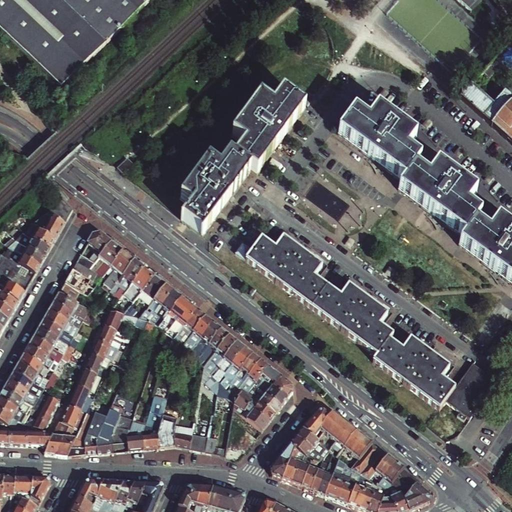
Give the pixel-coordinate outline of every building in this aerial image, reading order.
[(0,0),(0,30),(23,52),(63,89),(107,46),(58,0),(0,0)] [(58,0),(107,46),(127,25),(147,6),(145,5),(150,0),(58,0)] [(502,64),(511,74),(511,42),(493,63),(485,72),(490,77),(498,68),(502,64)] [(498,68),(511,81),(511,74),(502,64),(498,68)] [(460,99),(478,114),(491,100),(487,97),(473,85),(460,99)] [(257,175),(313,100),(297,88),(290,98),(283,93),(273,107),(261,97),(232,136),(245,145),(235,158),(230,155),(220,168),(209,160),(180,198),(192,207),(182,220),(203,236),(251,171),(257,175)] [(511,94),(499,108),(491,100),(478,114),(511,144),(511,94)] [(460,246),(511,284),(511,231),(499,222),(490,234),(476,224),(481,217),(468,207),(477,194),(438,165),(429,178),(415,168),(421,161),(407,150),(414,141),(403,132),(405,130),(378,110),(369,122),(355,112),(339,134),(405,183),(399,190),(465,238),(460,246)] [(416,138),(405,130),(403,132),(414,141),(416,138)] [(134,165),(128,159),(117,168),(119,171),(123,175),(134,165)] [(45,216),(64,227),(73,211),(63,201),(45,216)] [(40,234),(55,242),(64,227),(45,216),(40,221),(45,224),(48,226),(44,232),(42,231),(40,234)] [(41,230),(31,224),(24,236),(27,238),(50,251),(55,242),(40,234),(42,231),(41,230)] [(93,237),(88,245),(99,254),(96,259),(98,261),(99,260),(111,244),(100,235),(93,237)] [(17,244),(45,260),(50,251),(27,238),(24,243),(19,240),(16,244),(17,244)] [(377,358),(373,362),(407,387),(440,412),(445,404),(461,415),(459,419),(465,424),(468,420),(470,422),(478,411),(441,381),(405,353),(403,351),(389,341),(390,340),(379,332),(382,328),(379,326),(386,315),(348,287),(340,298),(314,278),(322,268),(284,239),(275,250),(261,240),(254,251),(241,242),(234,252),(377,358)] [(40,269),(45,260),(17,244),(10,251),(23,259),(40,269)] [(123,253),(111,244),(99,260),(104,264),(100,269),(96,275),(103,279),(104,277),(123,253)] [(19,267),(23,259),(10,251),(8,252),(1,256),(19,267)] [(111,292),(135,262),(123,253),(104,277),(108,281),(104,286),(111,292)] [(0,256),(0,281),(24,296),(35,277),(19,267),(1,256),(0,256)] [(82,257),(77,264),(90,271),(95,265),(97,263),(94,261),(92,263),(82,257)] [(19,267),(35,277),(40,269),(23,259),(19,267)] [(95,265),(100,269),(104,264),(99,260),(98,261),(97,263),(95,265)] [(125,295),(145,270),(135,262),(111,292),(109,294),(112,297),(114,295),(115,295),(119,290),(125,295)] [(77,264),(65,285),(80,293),(83,295),(89,284),(90,281),(93,283),(97,285),(103,279),(96,275),(90,271),(77,264)] [(140,296),(155,278),(145,270),(125,295),(123,297),(126,299),(128,297),(135,303),(140,296)] [(154,303),(166,288),(155,278),(140,296),(145,300),(147,297),(154,303)] [(0,294),(19,305),(24,296),(0,281),(0,294)] [(74,304),(80,293),(65,285),(59,296),(74,304)] [(157,315),(174,294),(166,288),(154,303),(150,308),(153,311),(150,315),(146,319),(143,317),(140,321),(147,323),(150,324),(153,320),(157,315)] [(119,290),(115,295),(118,298),(119,297),(121,299),(123,297),(125,295),(119,290)] [(0,305),(14,314),(19,305),(0,294),(0,305)] [(158,330),(182,300),(174,294),(157,315),(161,317),(156,323),(153,320),(150,324),(156,328),(158,330)] [(59,296),(54,305),(79,319),(83,321),(85,319),(89,310),(86,310),(79,307),(74,304),(59,296)] [(128,297),(126,299),(133,305),(135,303),(128,297)] [(190,306),(182,300),(158,330),(163,334),(166,336),(178,321),(190,306)] [(0,317),(9,323),(14,314),(0,305),(0,317)] [(54,305),(49,313),(78,330),(80,328),(75,325),(79,319),(54,305)] [(506,322),(511,312),(511,311),(503,305),(495,314),(506,322)] [(186,328),(198,313),(190,306),(178,321),(166,336),(170,339),(171,340),(174,343),(179,336),(186,328)] [(131,308),(123,317),(127,318),(130,318),(133,319),(137,313),(131,308)] [(89,310),(85,319),(90,322),(96,312),(95,311),(89,310)] [(49,313),(44,322),(64,333),(69,336),(73,330),(77,332),(78,330),(49,313)] [(206,319),(198,313),(186,328),(179,336),(174,343),(179,347),(191,332),(194,334),(206,319)] [(123,317),(109,314),(102,328),(116,334),(121,323),(135,329),(139,321),(133,319),(130,318),(127,318),(123,317)] [(0,329),(4,331),(9,323),(0,317),(0,329)] [(213,325),(206,319),(194,334),(193,335),(196,337),(190,344),(188,346),(189,347),(185,352),(189,355),(213,325)] [(44,322),(39,330),(59,342),(64,333),(44,322)] [(156,328),(150,324),(147,323),(141,337),(151,341),(156,328)] [(209,348),(221,332),(213,325),(189,355),(194,359),(200,353),(206,345),(209,348)] [(102,328),(96,343),(116,352),(120,343),(127,346),(130,341),(116,334),(102,328)] [(379,332),(390,340),(393,337),(382,328),(379,332)] [(478,339),(488,346),(495,336),(485,329),(478,339)] [(59,342),(39,330),(34,339),(54,351),(59,342)] [(208,364),(229,338),(221,332),(209,348),(203,355),(197,362),(202,367),(206,362),(208,364)] [(65,346),(69,339),(69,336),(64,333),(59,342),(64,345),(65,346)] [(167,342),(170,339),(166,336),(163,334),(161,337),(167,342)] [(196,337),(193,335),(187,342),(190,344),(196,337)] [(225,359),(237,344),(229,338),(208,364),(204,369),(208,373),(212,368),(213,369),(223,357),(225,359)] [(54,351),(34,339),(29,348),(54,362),(57,358),(51,354),(54,351)] [(79,343),(72,340),(72,341),(68,347),(75,350),(79,343)] [(171,340),(167,353),(179,356),(181,348),(179,347),(174,343),(171,340)] [(411,341),(403,351),(405,353),(441,381),(478,411),(487,399),(496,387),(472,368),(455,390),(441,380),(449,369),(411,341)] [(90,357),(103,363),(105,363),(108,365),(109,362),(111,363),(116,352),(96,343),(90,357)] [(245,351),(237,344),(225,359),(218,368),(221,370),(216,376),(214,379),(218,384),(224,377),(245,351)] [(65,346),(64,345),(59,353),(60,354),(63,356),(68,347),(65,346)] [(203,355),(209,348),(206,345),(200,353),(203,355)] [(54,362),(29,348),(24,357),(53,373),(56,369),(58,365),(56,363),(54,362)] [(231,384),(253,357),(245,351),(224,377),(227,379),(221,386),(226,391),(231,384)] [(24,357),(19,365),(48,382),(52,376),(53,373),(24,357)] [(105,363),(103,363),(90,357),(83,371),(97,377),(100,370),(103,372),(105,366),(104,366),(105,363)] [(239,388),(259,362),(253,357),(231,384),(234,386),(228,393),(232,397),(233,396),(239,388)] [(58,365),(56,369),(61,371),(65,363),(60,361),(60,362),(58,365)] [(268,369),(259,362),(239,388),(247,395),(254,387),(260,379),(268,369)] [(48,382),(19,365),(14,374),(41,390),(43,391),(48,382)] [(473,366),(472,368),(496,387),(498,385),(473,366)] [(268,369),(260,379),(288,402),(293,396),(292,388),(268,369)] [(97,377),(83,371),(77,387),(90,392),(96,378),(97,377)] [(14,374),(9,383),(36,398),(41,390),(14,374)] [(48,382),(43,391),(41,395),(50,399),(55,391),(53,390),(59,379),(55,377),(52,376),(48,382)] [(93,395),(100,379),(96,378),(90,392),(89,394),(92,395),(93,395)] [(288,402),(260,379),(254,387),(258,391),(267,398),(282,409),(288,402)] [(34,407),(34,406),(32,405),(36,398),(9,383),(4,392),(33,408),(34,407)] [(235,405),(234,411),(262,434),(269,425),(238,400),(233,396),(232,397),(228,393),(226,391),(221,386),(220,386),(218,398),(229,400),(235,405)] [(90,392),(77,387),(68,408),(81,414),(85,416),(91,403),(86,401),(89,394),(90,392)] [(247,395),(255,400),(276,417),(282,409),(267,398),(265,401),(262,397),(257,393),(258,391),(254,387),(247,395)] [(233,396),(238,400),(241,395),(252,404),(255,400),(247,395),(239,388),(233,396)] [(33,408),(4,392),(0,398),(0,401),(25,416),(29,409),(32,411),(33,408)] [(39,415),(51,420),(59,404),(41,395),(39,399),(43,401),(44,400),(46,401),(41,411),(34,407),(33,408),(32,411),(31,411),(39,415)] [(276,417),(255,400),(252,404),(241,395),(238,400),(269,425),(276,417)] [(142,452),(159,451),(158,437),(161,424),(167,402),(153,399),(144,428),(141,438),(142,452)] [(0,412),(20,425),(25,416),(0,401),(0,412)] [(81,414),(68,408),(60,425),(63,426),(68,428),(72,430),(73,430),(81,414)] [(104,410),(99,408),(95,417),(91,425),(96,427),(92,435),(99,437),(100,433),(101,433),(102,430),(97,428),(104,410)] [(33,430),(44,434),(51,420),(39,415),(31,411),(29,415),(37,419),(32,429),(33,430)] [(20,425),(0,412),(0,423),(1,425),(5,427),(11,430),(14,432),(20,432),(23,426),(20,425)] [(313,428),(319,433),(330,418),(324,413),(316,414),(310,422),(315,426),(313,428)] [(330,418),(319,433),(313,440),(321,446),(328,437),(341,421),(333,414),(330,418)] [(93,419),(85,416),(78,433),(74,441),(70,451),(84,451),(84,444),(87,437),(93,419)] [(321,446),(329,452),(340,438),(349,427),(341,421),(328,437),(321,446)] [(111,441),(117,427),(106,422),(102,434),(101,433),(100,433),(99,437),(96,443),(98,457),(113,455),(112,451),(112,447),(111,441)] [(310,422),(303,431),(313,440),(319,433),(313,428),(315,426),(310,422)] [(44,457),(55,458),(66,433),(61,430),(63,426),(60,425),(59,424),(52,438),(47,449),(44,457)] [(144,428),(132,424),(130,431),(127,440),(128,445),(128,449),(128,454),(137,453),(142,452),(141,438),(144,428)] [(174,436),(175,430),(175,428),(161,424),(158,437),(159,451),(173,449),(174,436)] [(23,426),(20,432),(26,433),(26,435),(28,435),(28,431),(26,430),(27,427),(23,425),(23,426)] [(85,458),(98,457),(96,443),(99,437),(92,435),(96,427),(91,425),(87,437),(84,444),(84,451),(85,458)] [(112,447),(128,445),(127,440),(130,431),(117,427),(111,441),(112,447)] [(335,460),(357,433),(349,427),(340,438),(329,452),(333,457),(335,460)] [(66,433),(55,458),(66,460),(70,451),(74,441),(68,441),(72,430),(68,428),(66,433)] [(7,448),(26,448),(26,435),(14,435),(14,432),(11,430),(11,435),(8,435),(7,448)] [(44,449),(47,449),(52,438),(49,438),(44,438),(44,435),(44,434),(33,430),(33,436),(28,435),(26,435),(26,448),(44,449)] [(181,435),(182,430),(175,430),(174,436),(173,449),(176,449),(189,452),(192,437),(181,435)] [(303,431),(296,439),(322,460),(322,459),(324,460),(326,456),(329,452),(321,446),(313,440),(303,431)] [(365,440),(357,433),(335,460),(336,461),(339,465),(342,467),(344,464),(343,463),(345,460),(345,453),(351,457),(365,440)] [(192,437),(189,452),(205,455),(208,440),(192,437)] [(322,460),(296,439),(290,447),(295,451),(303,458),(311,464),(313,461),(319,463),(319,462),(320,463),(322,460)] [(205,455),(214,457),(217,441),(210,440),(210,441),(208,440),(205,455)] [(372,445),(365,440),(351,457),(348,462),(346,463),(344,464),(342,467),(351,472),(372,445)] [(379,452),(372,445),(351,472),(360,477),(379,452)] [(279,461),(290,464),(295,451),(290,447),(279,461)] [(290,464),(282,483),(292,487),(303,458),(295,451),(290,464)] [(323,463),(320,469),(318,475),(310,494),(318,497),(328,470),(331,462),(333,457),(329,452),(326,456),(324,460),(323,463)] [(368,482),(388,458),(379,452),(360,477),(361,478),(368,482)] [(303,458),(292,487),(301,490),(311,464),(303,458)] [(383,480),(396,464),(388,458),(368,482),(369,483),(377,487),(379,485),(376,483),(380,478),(383,480)] [(277,481),(282,483),(290,464),(279,461),(271,471),(272,479),(277,481)] [(301,490),(310,494),(318,475),(315,473),(317,468),(319,463),(313,461),(311,464),(301,490)] [(403,471),(396,464),(383,480),(386,483),(382,487),(379,485),(377,487),(378,488),(380,489),(383,491),(387,493),(389,490),(403,471)] [(325,499),(338,505),(351,472),(342,467),(339,465),(336,473),(325,499)] [(328,470),(318,497),(325,499),(336,473),(332,471),(328,470)] [(403,471),(389,490),(393,500),(391,501),(395,511),(408,511),(404,502),(409,496),(416,487),(419,483),(403,471)] [(338,505),(348,509),(361,478),(360,477),(351,472),(338,505)] [(348,509),(356,511),(357,511),(369,483),(368,482),(361,478),(348,509)] [(15,479),(3,479),(1,507),(10,508),(13,503),(13,498),(15,479)] [(32,480),(15,479),(13,498),(29,506),(30,503),(32,480)] [(39,481),(32,480),(30,503),(33,505),(32,508),(37,510),(50,485),(47,481),(39,481)] [(95,504),(104,484),(95,483),(89,483),(84,485),(76,500),(85,504),(89,496),(95,499),(93,503),(95,504)] [(369,483),(357,511),(368,511),(375,496),(377,491),(378,488),(377,487),(369,483)] [(111,511),(123,485),(104,484),(95,504),(91,511),(111,511)] [(125,507),(135,485),(123,485),(111,511),(117,511),(120,506),(125,507)] [(146,486),(135,485),(125,507),(124,510),(128,511),(133,511),(134,511),(137,504),(146,486)] [(146,486),(137,504),(144,507),(141,511),(153,511),(164,490),(161,487),(146,486)] [(430,498),(416,487),(409,496),(423,508),(429,505),(430,498)] [(177,508),(185,511),(187,511),(190,505),(196,507),(201,489),(190,488),(185,490),(177,508)] [(207,510),(213,489),(201,489),(196,507),(202,509),(207,510)] [(214,511),(218,511),(224,493),(213,489),(207,510),(206,511),(214,511)] [(387,493),(379,511),(395,511),(391,501),(393,500),(389,490),(387,493)] [(375,496),(368,511),(379,511),(387,493),(383,491),(380,498),(375,496)] [(240,511),(245,502),(243,498),(233,495),(224,493),(218,511),(240,511)] [(423,508),(409,496),(404,502),(408,511),(414,511),(417,511),(423,508)] [(29,506),(13,498),(13,503),(10,508),(18,511),(36,511),(37,510),(32,508),(29,506)] [(79,511),(91,511),(95,504),(93,503),(91,507),(85,504),(76,500),(72,508),(79,511)]
